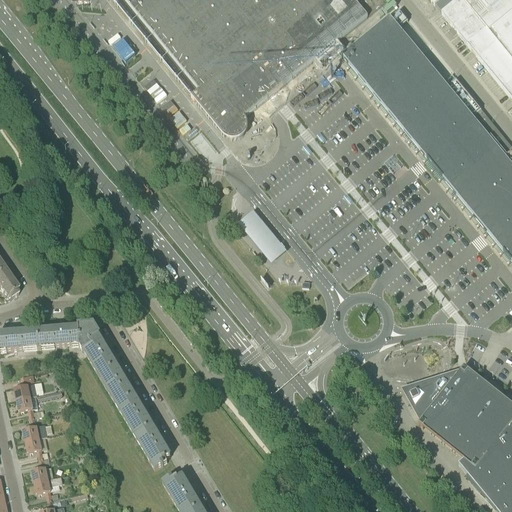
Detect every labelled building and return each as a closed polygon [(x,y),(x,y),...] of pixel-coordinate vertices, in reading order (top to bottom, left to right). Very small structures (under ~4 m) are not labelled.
[(112,0),(193,99),(191,100),(194,104),(195,103),(224,138),(226,136),(229,137),(232,138),(235,138),(236,139),(237,140),(238,140),(239,140),(240,140),(241,140),(242,139),(243,138),(244,136),(244,135),(244,134),(244,133),(243,133),(243,132),(243,129),(243,126),(242,123),(266,103),(271,99),(278,93),(322,57),(327,53),(332,49),(367,20),(352,1),(353,0),(112,0)] [(368,0),(360,0),(356,3),(369,19),(386,4),(382,0),(375,0),(371,4),(368,0)] [(459,0),(460,0),(441,16),(467,48),(511,10),(511,0),(428,0),(435,7),(443,0),(459,0)] [(511,10),(467,48),(511,102),(511,10)] [(343,59),(511,264),(511,265),(511,168),(502,157),(511,150),(478,109),(469,97),(456,81),(455,82),(446,89),(441,83),(398,31),(408,23),(399,13),(390,21),(343,59)] [(374,173),(381,182),(396,170),(389,161),(374,173)] [(285,252),(251,212),(236,225),(269,265),(285,252)] [(5,272),(0,275),(0,291),(6,300),(3,302),(6,306),(19,297),(16,294),(19,292),(8,277),(5,272)] [(100,338),(94,328),(79,330),(79,331),(80,346),(79,346),(79,348),(78,348),(79,349),(80,349),(80,350),(99,339),(100,338)] [(79,331),(54,333),(38,334),(39,349),(54,348),(54,350),(72,349),(72,346),(79,346),(80,346),(79,331)] [(38,334),(21,336),(0,337),(0,355),(1,356),(0,355),(0,352),(6,352),(7,354),(24,353),(24,350),(39,349),(38,334)] [(99,339),(80,350),(83,355),(84,354),(99,380),(117,369),(99,339)] [(117,369),(99,380),(117,410),(135,399),(117,369)] [(57,374),(50,378),(53,383),(60,380),(57,374)] [(429,388),(407,397),(422,423),(421,423),(467,460),(459,467),(495,511),(511,511),(511,415),(465,378),(466,377),(465,377),(464,377),(461,375),(462,374),(461,374),(460,375),(461,375),(434,386),(434,385),(429,387),(429,388)] [(35,387),(14,392),(17,403),(36,399),(36,400),(37,399),(35,387)] [(57,395),(61,391),(57,387),(53,390),(57,395)] [(38,400),(39,405),(62,399),(61,395),(38,400)] [(29,413),(32,413),(38,411),(36,400),(36,399),(17,403),(19,415),(29,413)] [(135,399),(117,410),(135,440),(153,429),(135,399)] [(34,421),(42,420),(45,419),(44,413),(33,416),(28,416),(30,422),(34,421)] [(36,430),(33,431),(23,433),(25,445),(38,442),(39,442),(48,440),(45,428),(36,430)] [(135,440),(155,473),(163,468),(162,465),(166,463),(166,462),(170,459),(153,429),(135,440)] [(66,443),(64,444),(65,448),(67,447),(68,451),(78,449),(77,445),(78,445),(77,441),(76,441),(75,437),(65,439),(66,443)] [(38,455),(41,454),(39,442),(38,442),(25,445),(28,457),(38,455)] [(44,471),(42,472),(32,474),(34,486),(47,483),(44,471)] [(91,475),(86,481),(90,484),(95,478),(91,475)] [(171,481),(163,486),(178,511),(195,511),(200,509),(182,479),(177,482),(177,481),(173,484),(171,481)] [(47,496),(49,495),(49,490),(63,487),(62,480),(47,483),(34,486),(37,498),(47,496)] [(87,495),(71,499),(72,504),(88,500),(87,495)]
